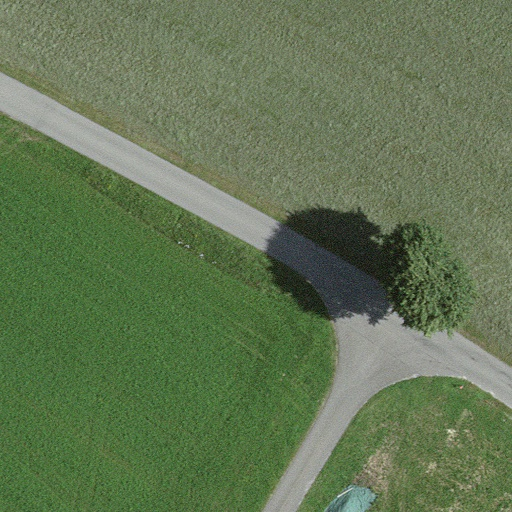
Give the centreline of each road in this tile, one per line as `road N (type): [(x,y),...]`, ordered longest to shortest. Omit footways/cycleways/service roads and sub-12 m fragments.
road 1 (unclassified): [(0,90),(399,309)]
road 2 (unclassified): [(399,309),(280,511)]
road 3 (unclassified): [(399,309),(511,386)]
